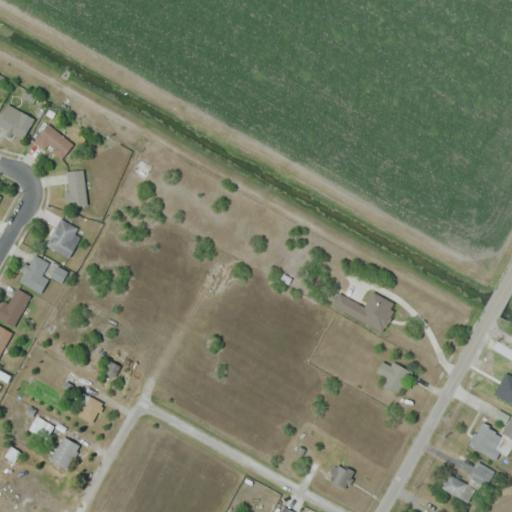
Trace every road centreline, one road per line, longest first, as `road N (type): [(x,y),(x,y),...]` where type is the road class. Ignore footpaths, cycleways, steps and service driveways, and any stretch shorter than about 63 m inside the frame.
road 1 (residential): [(347,511),(130,404)]
road 2 (residential): [(378,511),(488,315)]
road 3 (residential): [(153,371),(82,488)]
road 4 (residential): [(0,49),(114,111)]
